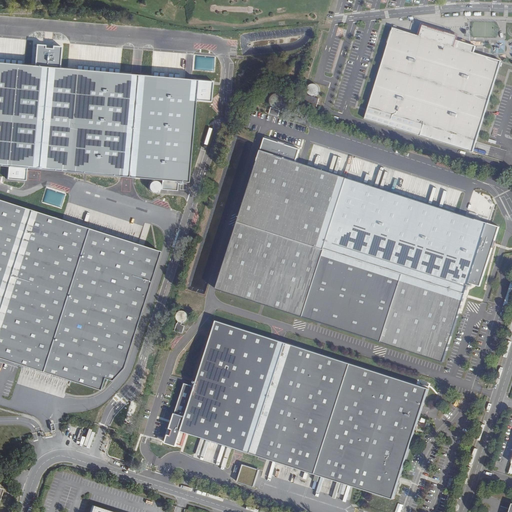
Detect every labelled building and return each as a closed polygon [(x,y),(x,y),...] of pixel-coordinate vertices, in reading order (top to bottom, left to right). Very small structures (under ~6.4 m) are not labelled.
[(423,24),(419,35),(454,47),(456,40),(458,35),(437,29),(423,24)] [(419,35),(391,28),(387,40),(385,47),(381,59),(380,62),(376,75),(375,78),(371,93),(369,98),(366,109),(362,120),(472,153),(479,129),(480,126),(495,80),(497,74),(501,62),(474,53),(477,47),(470,44),(456,40),(454,47),(419,35)] [(21,146),(22,147),(21,152),(17,151),(12,168),(26,172),(31,155),(185,205),(200,157),(190,154),(195,137),(196,138),(209,99),(195,95),(195,97),(62,55),(63,53),(51,49),(45,66),(48,67),(46,72),(43,71),(34,100),(37,101),(35,106),(33,105),(27,122),(29,122),(21,146)] [(311,94),(313,95),(315,96),(317,96),(319,95),(321,94),(322,92),(322,90),(321,88),(320,86),(318,85),(316,84),(314,85),(312,86),(311,87),(310,89),(310,92),(311,94)] [(270,114),(279,117),(281,111),(279,110),(281,110),(284,108),(286,105),(286,102),(285,99),(281,95),(277,95),(274,96),(272,98),(271,101),(271,103),(271,105),(272,107),(274,109),(272,108),(270,114)] [(456,214),(261,152),(217,292),(443,364),(487,224),(480,222),(456,214)] [(0,359),(100,391),(104,379),(111,381),(121,368),(158,252),(0,201),(0,359)] [(456,214),(480,222),(481,217),(458,209),(456,214)] [(508,307),(511,295),(511,280),(511,281),(503,306),(508,307)] [(183,292),(181,299),(201,305),(203,298),(183,292)] [(175,331),(183,333),(186,325),(183,324),(183,322),(186,322),(188,321),(189,319),(190,315),(189,312),(186,311),(183,310),(180,311),(179,312),(178,314),(178,317),(178,319),(175,331)] [(428,390),(286,345),(250,455),(393,501),(428,390)] [(182,445),(185,432),(178,430),(181,420),(173,419),(167,441),(182,445)] [(131,440),(108,433),(101,454),(111,457),(113,449),(126,453),(131,440)] [(261,469),(243,464),(237,482),(255,488),(261,469)]
